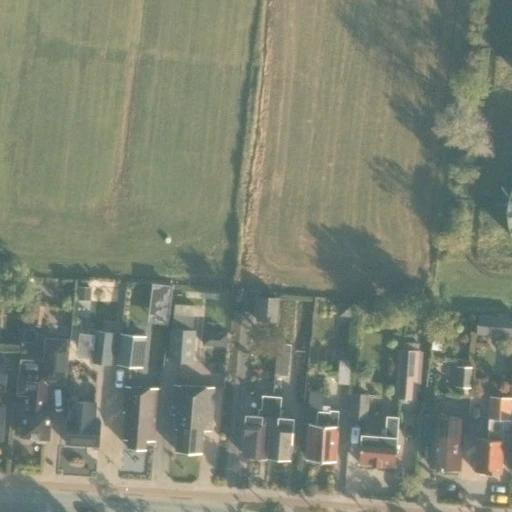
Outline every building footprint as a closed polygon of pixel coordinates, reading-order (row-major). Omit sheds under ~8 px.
[(353,70),(361,19),(339,15),(331,67),(353,70)] [(77,299),(91,300),(91,287),(78,286),(77,299)] [(255,320),(277,322),(279,297),(257,296),(255,320)] [(511,332),(511,313),(481,313),(481,333),(511,332)] [(194,316),(173,315),(172,328),(170,328),(167,361),(193,363),(196,330),(193,330),(194,316)] [(91,363),(111,365),(115,332),(95,330),(91,363)] [(117,365),(143,368),(146,336),(120,333),(117,365)] [(274,374),(288,376),(291,344),(277,343),(274,374)] [(394,397),(416,399),(420,350),(398,349),(394,397)] [(42,353),(40,375),(64,377),(66,355),(42,353)] [(351,360),(339,360),(338,383),(349,384),(351,360)] [(455,387),(471,388),(472,367),(456,366),(455,387)] [(48,438),(49,438),(50,411),(44,410),(46,383),(29,382),(27,405),(22,404),(20,436),(34,437),(36,441),(45,442),(48,438)] [(203,430),(210,431),(213,388),(174,385),(172,414),(176,415),(175,428),(178,428),(176,450),(201,452),(203,430)] [(146,441),(154,442),(158,389),(125,386),(124,411),(125,411),(123,439),(129,439),(128,447),(145,449),(146,441)] [(324,391),(310,390),(308,410),(322,411),(324,391)] [(350,417),(366,418),(369,394),(353,392),(350,417)] [(271,406),(272,396),(263,395),(261,416),(247,415),(243,455),(267,456),(268,448),(271,406)] [(268,448),(267,456),(290,458),(293,418),(279,417),(281,397),(272,396),(271,406),(268,448)] [(488,417),(511,418),(511,398),(511,397),(489,396),(488,417)] [(69,400),(69,401),(66,443),(98,445),(99,420),(94,419),(95,402),(69,400)] [(317,424),(309,424),(307,458),(334,461),(338,410),(330,410),(330,412),(317,411),(317,424)] [(445,470),(455,471),(456,469),(458,469),(462,418),(437,416),(437,415),(425,414),(423,438),(434,439),(432,467),(445,468),(445,470)] [(386,416),(384,436),(360,434),(357,463),(394,466),(398,417),(386,416)] [(474,471),(500,473),(504,419),(488,418),(487,439),(477,438),(474,471)]
